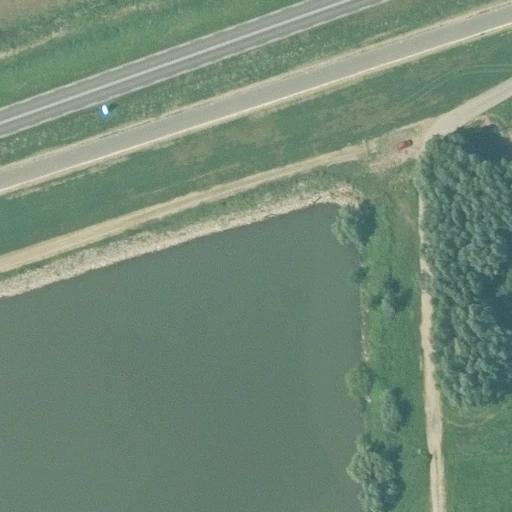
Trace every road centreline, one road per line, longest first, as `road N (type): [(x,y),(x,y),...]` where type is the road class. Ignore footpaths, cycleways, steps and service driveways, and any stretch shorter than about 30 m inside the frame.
road 1 (unclassified): [(0,177),(511,11)]
road 2 (unclassified): [(511,92),(431,148),(421,185),(434,442)]
road 3 (secondary): [(351,0),(0,125)]
